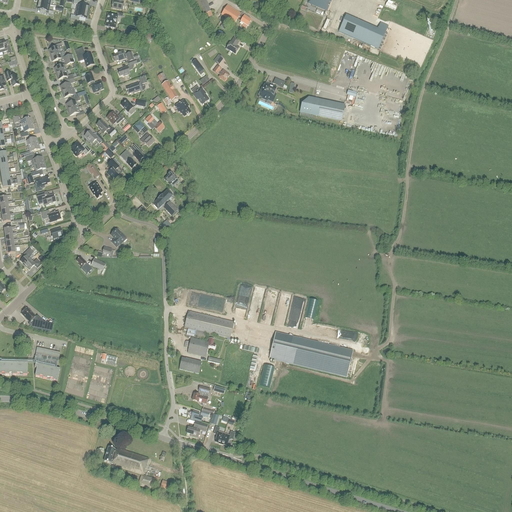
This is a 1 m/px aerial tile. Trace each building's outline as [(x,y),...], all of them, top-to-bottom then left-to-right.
[(88,13),(89,6),(82,5),(83,2),(74,0),(73,4),(77,5),(76,10),(88,13)] [(124,3),(122,3),(122,0),(116,0),(116,2),(113,1),(112,8),(122,10),(124,3)] [(203,15),(210,11),(209,8),(209,7),(205,0),(195,0),(197,3),(203,15)] [(309,0),(308,3),(326,11),(324,15),(329,17),(331,12),(327,11),(331,0),(309,0)] [(49,11),(50,5),(38,3),(37,9),(44,11),(43,14),(52,16),(53,12),(49,11)] [(224,10),(221,15),(234,23),(239,17),(240,14),(227,5),(224,10)] [(71,15),(70,19),(79,21),(80,18),(87,19),(88,13),(76,10),(75,16),(71,15)] [(240,14),(239,17),(242,19),(240,22),(243,24),(242,26),(246,29),(247,26),(248,26),(249,24),(251,21),(249,19),(250,18),(241,13),(240,14)] [(118,16),(108,14),(105,27),(115,29),(118,16)] [(339,32),(378,49),(386,33),(383,32),(346,15),(339,32)] [(144,38),(149,43),(157,36),(152,31),(144,38)] [(226,49),(229,51),(230,50),(235,54),(239,47),(237,46),(240,41),(235,37),(232,42),(231,42),(226,49)] [(5,41),(0,41),(0,44),(2,53),(8,51),(8,54),(12,53),(10,46),(6,47),(5,41)] [(50,55),(51,56),(60,53),(63,52),(62,46),(63,46),(62,43),(54,46),(55,48),(49,50),(50,53),(49,53),(50,56),(50,55)] [(83,48),(75,51),(79,63),(84,61),(86,68),(94,65),(92,58),(91,54),(85,56),(83,48)] [(120,61),(126,59),(126,57),(127,57),(129,62),(134,60),(131,53),(126,55),(125,55),(124,51),(116,54),(116,55),(112,56),(114,62),(120,60),(120,61)] [(60,53),(51,56),(51,57),(50,57),(51,60),(52,59),(52,62),(62,59),(60,53)] [(218,54),(213,61),(218,64),(222,58),(218,54)] [(196,60),(192,63),(199,73),(204,70),(196,60)] [(64,65),(55,69),(55,71),(56,74),(66,71),(64,65)] [(229,75),(223,70),(221,72),(220,71),(221,69),(217,66),(213,71),(217,75),(218,73),(220,75),(218,77),(224,82),(229,75)] [(122,71),(118,72),(120,77),(123,76),(124,77),(130,75),(127,67),(121,69),(122,71)] [(58,80),(65,78),(66,81),(74,79),(72,75),(68,76),(66,71),(56,74),(57,75),(56,75),(57,78),(58,80)] [(11,73),(5,74),(7,80),(7,82),(11,81),(13,87),(19,85),(18,80),(18,79),(17,75),(12,77),(11,73)] [(157,76),(161,82),(167,79),(163,73),(157,76)] [(85,77),(88,84),(90,83),(94,82),(92,74),(85,77)] [(144,77),(139,79),(140,83),(138,84),(133,85),(133,86),(126,89),(129,95),(133,93),(133,94),(141,91),(142,90),(142,91),(143,90),(144,89),(144,88),(144,87),(144,86),(143,87),(142,85),(147,83),(144,77)] [(67,84),(60,87),(61,89),(62,92),(72,89),(70,84),(75,83),(74,79),(66,81),(67,84)] [(262,87),(258,95),(263,97),(262,98),(266,100),(267,99),(270,101),(272,97),(274,94),(273,93),(275,89),(265,84),(267,81),(266,80),(263,88),(262,88),(262,87)] [(172,101),(178,97),(168,81),(162,85),(172,101)] [(94,82),(90,83),(91,85),(92,88),(92,89),(93,91),(94,92),(94,93),(95,92),(96,93),(98,92),(99,91),(103,89),(101,82),(95,84),(94,82)] [(191,91),(193,94),(192,94),(197,100),(198,100),(202,105),(209,100),(205,95),(206,94),(201,88),(200,88),(199,89),(197,87),(191,91)] [(72,99),(77,98),(79,97),(78,94),(74,95),(72,89),(62,92),(62,93),(63,96),(64,98),(71,96),(72,99)] [(79,97),(77,98),(72,99),(73,103),(66,105),(67,107),(67,110),(68,110),(68,111),(78,107),(76,102),(80,101),(79,97)] [(301,104),(299,117),(300,112),(341,121),(344,106),(308,98),(302,104),(301,104)] [(133,108),(126,100),(121,105),(128,113),(133,108)] [(191,113),(187,107),(189,106),(185,100),(175,106),(179,112),(180,112),(181,113),(182,113),(184,117),(191,113)] [(80,113),(78,107),(68,111),(68,112),(69,114),(70,116),(76,114),(77,117),(85,115),(84,112),(80,113)] [(110,122),(113,125),(116,123),(117,125),(124,119),(120,114),(117,117),(113,112),(107,118),(111,122),(110,122)] [(151,117),(147,121),(150,124),(151,123),(155,127),(154,128),(159,133),(165,127),(160,122),(158,124),(153,120),(154,120),(151,117)] [(22,127),(32,124),(31,118),(21,121),(22,127)] [(109,129),(107,126),(106,127),(101,121),(97,125),(99,128),(99,129),(104,134),(106,132),(111,138),(116,132),(113,129),(110,132),(108,130),(109,129)] [(140,122),(135,126),(140,132),(145,127),(140,122)] [(32,124),(22,127),(24,133),(20,134),(22,138),(28,136),(27,132),(34,130),(32,124)] [(90,131),(84,137),(85,137),(92,144),(91,144),(92,144),(96,140),(100,144),(104,141),(99,136),(96,138),(90,132),(90,131)] [(148,147),(154,142),(150,137),(147,134),(140,141),(144,145),(145,144),(148,147)] [(118,141),(121,144),(128,138),(125,135),(118,141)] [(28,147),(38,144),(37,138),(27,141),(28,147)] [(80,146),(78,143),(70,150),(74,154),(73,154),(76,157),(77,157),(83,152),(86,155),(91,150),(85,145),(82,148),(80,146)] [(38,144),(28,147),(30,152),(21,155),(22,159),(26,158),(34,156),(33,152),(40,150),(38,144)] [(144,157),(139,152),(140,150),(135,144),(130,148),(133,152),(133,156),(139,163),(140,162),(141,162),(142,161),(142,159),(144,157)] [(136,165),(131,160),(131,159),(130,159),(128,156),(130,154),(127,151),(120,156),(126,163),(127,163),(127,164),(128,165),(131,168),(132,169),(133,168),(134,167),(135,167),(136,166),(136,165)] [(34,166),(44,163),(42,157),(35,159),(34,156),(26,158),(27,162),(31,161),(33,166),(34,166)] [(117,165),(112,160),(108,165),(112,170),(107,174),(112,179),(113,179),(117,183),(122,178),(119,174),(121,172),(118,169),(119,168),(119,167),(117,165)] [(44,163),(34,166),(36,172),(31,173),(32,177),(40,175),(39,171),(46,169),(44,163)] [(95,179),(100,176),(94,167),(90,170),(95,179)] [(171,173),(168,176),(164,180),(169,185),(173,188),(176,185),(179,182),(177,179),(171,173)] [(184,174),(180,178),(184,181),(185,182),(182,185),(181,186),(188,192),(192,188),(189,185),(191,184),(188,181),(188,180),(189,179),(184,174)] [(40,187),(41,189),(42,189),(44,189),(45,187),(44,186),(47,185),(47,184),(50,183),(48,177),(42,179),(41,178),(35,180),(37,188),(40,187)] [(103,192),(97,182),(88,188),(94,196),(97,200),(102,197),(100,194),(103,192)] [(158,200),(153,205),(158,210),(163,206),(164,208),(172,216),(177,211),(170,203),(169,203),(168,201),(168,200),(170,202),(173,199),(172,197),(173,196),(167,191),(162,196),(162,195),(158,200)] [(44,193),(36,195),(39,204),(43,203),(44,206),(49,205),(49,204),(56,202),(54,198),(55,198),(54,197),(54,195),(45,198),(44,193)] [(7,197),(0,197),(0,204),(8,203),(8,202),(7,198),(11,198),(11,195),(6,196),(7,197)] [(8,203),(0,204),(1,210),(9,209),(9,208),(8,205),(12,204),(12,202),(8,202),(8,203)] [(9,209),(1,210),(2,216),(10,215),(10,214),(9,211),(13,210),(13,208),(9,208),(9,209)] [(55,222),(61,220),(59,212),(53,214),(50,215),(49,211),(42,213),(43,219),(48,217),(50,224),(55,222)] [(10,215),(2,216),(3,223),(11,222),(10,217),(14,216),(14,214),(10,214),(10,215)] [(11,228),(4,230),(5,236),(13,234),(12,234),(12,230),(16,229),(16,227),(11,228)] [(58,239),(62,238),(62,237),(63,237),(61,229),(51,232),(52,236),(51,238),(53,239),(53,240),(58,238),(58,239)] [(113,233),(111,235),(115,239),(112,242),(116,248),(120,245),(126,239),(120,233),(121,232),(118,229),(118,230),(117,229),(116,230),(116,229),(113,232),(113,233)] [(13,234),(5,236),(6,242),(13,241),(13,240),(13,236),(17,235),(17,233),(12,234),(13,234)] [(13,241),(6,242),(7,248),(14,247),(14,246),(14,242),(18,242),(17,239),(13,240),(13,241)] [(14,247),(7,248),(8,254),(15,253),(15,248),(16,248),(17,252),(19,251),(19,248),(18,245),(14,246),(14,247)] [(103,253),(102,255),(109,258),(112,249),(104,247),(102,253),(103,253)] [(26,257),(21,261),(25,266),(31,260),(34,257),(32,254),(34,252),(30,248),(24,254),(26,257)] [(38,260),(43,265),(47,261),(42,256),(38,260)] [(81,269),(86,275),(92,269),(86,263),(87,263),(81,257),(77,261),(79,264),(79,265),(82,268),(81,269)] [(31,260),(25,266),(29,270),(34,265),(37,269),(42,265),(37,259),(34,262),(31,260)] [(103,271),(105,265),(94,260),(92,266),(103,271)] [(37,316),(36,317),(30,311),(30,312),(27,308),(27,309),(26,308),(21,313),(22,313),(21,314),(30,323),(28,324),(32,328),(52,332),(53,324),(43,322),(37,316)] [(184,328),(229,338),(233,321),(188,311),(184,328)] [(186,335),(205,340),(207,334),(188,329),(186,335)] [(269,359),(347,378),(353,352),(275,333),(269,359)] [(214,339),(209,338),(208,342),(191,338),(188,353),(206,357),(208,349),(214,351),(215,345),(212,344),(214,339)] [(243,344),(242,348),(261,354),(263,350),(243,344)] [(45,366),(53,368),(56,369),(59,359),(60,353),(37,348),(36,354),(34,364),(35,365),(45,366)] [(179,370),(199,374),(202,362),(181,357),(179,370)] [(220,365),(221,360),(209,357),(208,361),(220,365)] [(35,376),(43,378),(45,366),(35,365),(35,368),(37,368),(35,376)] [(53,368),(45,366),(43,378),(50,380),(53,368)] [(53,368),(50,380),(57,381),(60,369),(56,369),(53,368)] [(215,386),(213,392),(224,395),(225,389),(215,386)] [(198,402),(198,403),(200,405),(204,406),(202,406),(203,404),(206,405),(208,400),(207,400),(210,390),(200,387),(198,391),(199,392),(198,395),(194,394),(193,397),(192,397),(192,399),(192,401),(198,402)] [(203,417),(199,416),(199,413),(193,411),(192,413),(192,412),(191,415),(192,415),(190,420),(194,420),(201,422),(203,417)] [(213,415),(210,424),(216,425),(219,416),(213,415)] [(208,426),(195,422),(193,428),(192,427),(192,428),(188,427),(186,434),(190,435),(189,437),(198,439),(200,431),(206,432),(208,426)] [(221,445),(224,434),(219,432),(220,429),(216,428),(214,434),(217,435),(215,442),(219,444),(221,445)] [(224,434),(221,445),(223,445),(227,446),(229,439),(233,440),(235,434),(231,432),(230,436),(224,434)] [(141,475),(138,485),(151,489),(154,480),(143,476),(149,459),(121,450),(120,452),(115,450),(108,447),(104,461),(115,465),(115,466),(141,475)] [(160,488),(170,491),(172,484),(162,481),(160,488)]
